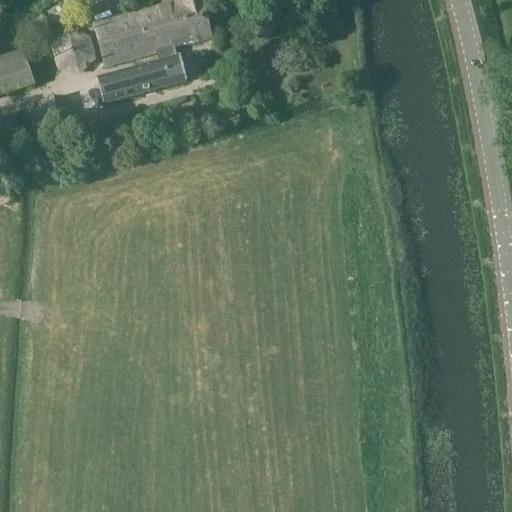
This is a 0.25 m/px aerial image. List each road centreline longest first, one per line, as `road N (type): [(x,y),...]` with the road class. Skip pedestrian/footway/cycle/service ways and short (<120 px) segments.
road 1 (tertiary): [(511,305),(457,0)]
road 2 (track): [(106,112),(97,137),(0,166)]
